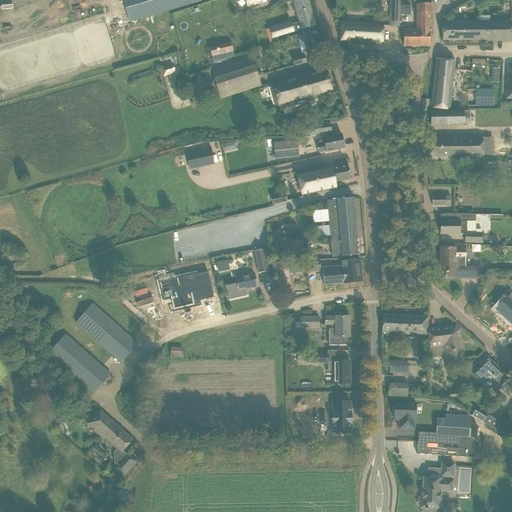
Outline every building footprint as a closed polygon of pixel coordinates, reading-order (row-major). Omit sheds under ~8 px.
[(129,22),(149,16),(143,0),(122,0),(124,5),(129,22)] [(200,1),(199,0),(143,0),(149,16),(200,1)] [(291,21),(269,28),(269,29),(272,38),(288,33),(300,30),(300,29),(315,26),(307,0),(291,0),(298,22),(292,24),(291,21)] [(399,6),(399,0),(389,0),(389,27),(399,27),(399,15),(399,6)] [(429,30),(431,30),(431,4),(416,4),(416,29),(403,29),(403,46),(429,46),(429,30)] [(511,22),(489,22),(489,16),(480,17),(480,22),(480,41),(511,41),(511,22)] [(381,44),(383,24),(340,22),(340,41),(381,44)] [(443,41),(480,41),(480,22),(443,22),(443,41)] [(300,30),(288,33),(290,41),(297,39),(302,37),(306,51),(307,52),(322,48),(315,26),(300,29),(300,30)] [(213,63),(234,57),(230,42),(209,49),(213,63)] [(256,60),(255,56),(254,55),(250,56),(210,70),(221,99),(260,85),(256,73),(259,72),(255,60),(256,60)] [(294,65),(306,62),(304,55),(292,58),(294,65)] [(449,109),(455,61),(436,58),(430,107),(449,109)] [(259,72),(265,70),(261,59),(256,60),(255,60),(259,72)] [(318,94),(332,90),(326,71),(312,75),(311,71),(272,82),(273,84),(270,85),(268,88),(271,97),(273,105),(276,106),(279,106),(280,110),(297,105),(296,103),(305,100),(306,103),(319,99),(318,94)] [(476,107),(494,106),(493,89),(476,90),(476,107)] [(428,110),(429,100),(422,99),(421,109),(428,110)] [(464,125),(464,124),(464,112),(430,112),(430,126),(464,125)] [(330,123),(302,127),(303,136),(331,132),(330,123)] [(318,153),(344,148),(341,134),(322,138),(323,143),(316,144),(318,153)] [(483,137),(450,137),(450,136),(429,137),(429,157),(483,155),(483,137)] [(275,159),(298,157),(297,140),(273,143),(275,159)] [(231,142),(224,143),(226,151),(233,150),(231,142)] [(210,147),(186,153),(189,169),(201,166),(199,156),(211,153),(212,156),(212,157),(210,147)] [(297,176),(301,196),(336,188),(335,182),(350,179),(346,160),(308,169),(309,173),(297,176)] [(273,204),(286,201),(286,199),(285,199),(285,201),(279,202),(278,195),(271,197),(273,204)] [(432,206),(445,205),(445,195),(432,196),(431,196),(432,206)] [(332,258),(359,255),(353,198),(326,201),(332,258)] [(475,221),(475,214),(449,214),(446,214),(445,221),(440,221),(440,225),(440,235),(460,234),(460,233),(464,233),(464,243),(482,244),(482,232),(466,232),(466,221),(475,221)] [(303,240),(291,241),(292,255),(304,254),(303,240)] [(466,258),(466,245),(454,245),(454,248),(440,248),(441,271),(446,271),(446,278),(478,278),(478,267),(464,267),(464,258),(466,258)] [(262,250),(254,251),(258,273),(267,271),(268,271),(264,249),(262,250)] [(344,283),(361,282),(359,259),(340,261),(341,266),(333,267),(334,270),(342,270),(344,283)] [(229,261),(217,262),(217,271),(230,269),(229,261)] [(273,276),(283,275),(282,262),(273,263),(273,276)] [(342,270),(334,270),(333,267),(322,268),(323,285),(344,283),(342,270)] [(183,285),(162,290),(164,300),(163,300),(163,301),(171,300),(173,310),(187,306),(187,307),(187,308),(200,306),(201,306),(199,300),(200,300),(212,297),(212,298),(213,297),(207,271),(189,276),(184,277),(186,285),(183,285)] [(226,286),(225,286),(228,300),(229,300),(229,299),(240,297),(246,296),(246,295),(245,290),(250,289),(257,287),(253,273),(235,277),(236,281),(237,284),(235,284),(226,286)] [(88,297),(88,286),(76,286),(76,297),(88,297)] [(506,298),(497,307),(506,315),(504,317),(511,324),(511,323),(511,295),(510,294),(506,298)] [(120,363),(137,344),(92,304),(76,323),(120,363)] [(427,335),(428,317),(382,315),(381,333),(386,333),(385,338),(396,339),(396,334),(427,335)] [(319,329),(319,327),(318,317),(300,317),(300,318),(294,318),(294,328),(300,328),(300,329),(319,329)] [(345,337),(349,337),(349,317),(325,317),(325,325),(331,324),(331,329),(328,329),(329,329),(329,345),(328,345),(345,345),(345,337)] [(463,359),(459,329),(455,326),(428,330),(431,348),(428,348),(429,357),(444,356),(445,362),(463,359)] [(110,374),(102,368),(65,334),(50,351),(95,391),(110,374)] [(327,355),(311,355),(311,362),(311,363),(327,363),(327,371),(332,371),(332,384),(339,383),(349,383),(349,361),(339,361),(327,362),(327,355)] [(500,377),(504,374),(490,360),(489,360),(485,360),(484,360),(471,374),(478,381),(484,375),(485,377),(489,377),(491,375),(499,384),(499,387),(508,396),(511,391),(511,387),(504,379),(503,380),(500,377)] [(408,374),(408,363),(390,362),(389,374),(408,374)] [(407,397),(408,385),(388,384),(388,397),(407,397)] [(449,398),(459,397),(458,388),(448,389),(449,398)] [(333,415),(332,415),(332,424),(333,424),(333,433),(350,433),(350,423),(351,423),(351,415),(350,415),(350,402),(332,402),(333,415)] [(394,403),(394,407),(392,407),(392,414),(393,414),(393,419),(399,419),(399,429),(413,430),(414,420),(415,420),(415,416),(415,404),(394,403)] [(482,423),(487,415),(469,404),(470,416),(482,423)] [(104,432),(113,422),(99,410),(86,424),(101,437),(105,433),(104,432)] [(62,413),(52,413),(49,421),(56,428),(64,422),(64,421),(62,414),(62,413)] [(484,422),(496,428),(500,420),(488,414),(484,422)] [(418,441),(417,454),(475,457),(477,427),(470,422),(445,420),(436,419),(436,422),(436,433),(418,432),(418,433),(417,441),(418,441)] [(122,451),(132,440),(113,422),(104,432),(105,433),(101,437),(104,440),(105,439),(117,449),(114,453),(114,464),(118,467),(115,471),(123,478),(137,462),(129,454),(128,456),(122,451)] [(441,469),(441,476),(453,477),(453,465),(441,465),(441,469)] [(419,498),(418,504),(420,507),(420,508),(422,508),(422,511),(440,511),(441,507),(442,491),(453,492),(453,480),(423,478),(423,479),(424,479),(423,488),(421,487),(421,497),(419,498)]
